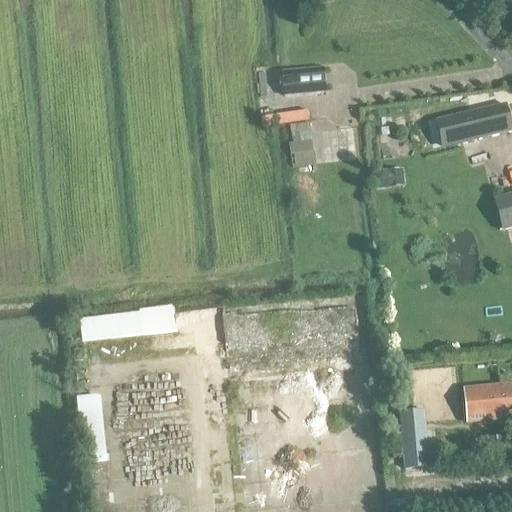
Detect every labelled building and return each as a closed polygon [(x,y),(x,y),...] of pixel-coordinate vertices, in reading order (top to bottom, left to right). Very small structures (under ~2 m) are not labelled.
[(286,99),(328,95),(326,71),(284,74),(286,99)] [(480,142),(511,134),(511,119),(509,107),(475,114),(435,123),(441,148),(480,139),(480,142)] [(292,129),(293,137),(312,135),(311,126),(292,129)] [(291,147),(292,159),(315,156),(314,144),(291,147)] [(398,172),(378,174),(380,190),(400,187),(398,172)] [(511,198),(496,202),(504,231),(511,229),(511,198)] [(466,427),(501,423),(500,416),(511,415),(511,385),(463,391),(466,427)] [(411,412),(400,413),(402,439),(404,470),(428,468),(426,437),(414,438),(411,412)]
